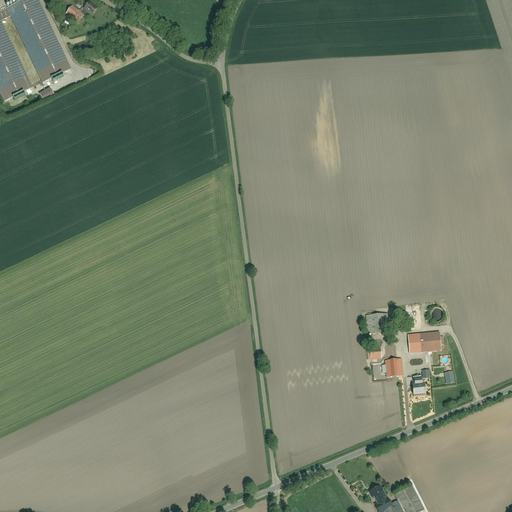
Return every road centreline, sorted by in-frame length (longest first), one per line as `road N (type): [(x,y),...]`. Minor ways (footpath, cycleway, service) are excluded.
road 1 (unclassified): [(222,66),(276,488)]
road 2 (residential): [(276,488),(511,389)]
road 3 (unclassified): [(103,0),(189,60),(222,66)]
